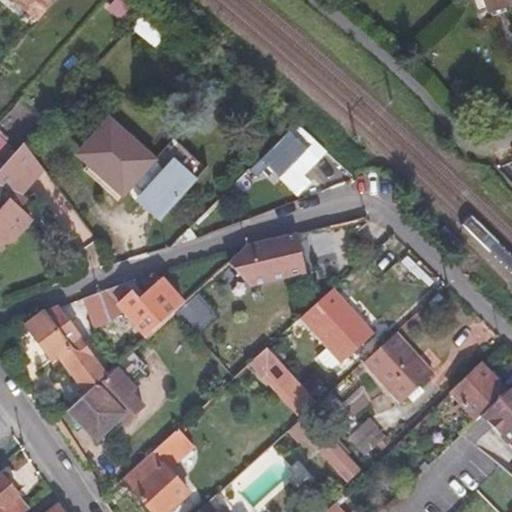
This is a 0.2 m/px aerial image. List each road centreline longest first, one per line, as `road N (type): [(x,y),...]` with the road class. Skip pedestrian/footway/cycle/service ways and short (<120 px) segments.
road 1 (residential): [(511,339),(381,214),(344,205),(0,320)]
road 2 (residential): [(88,511),(0,387)]
